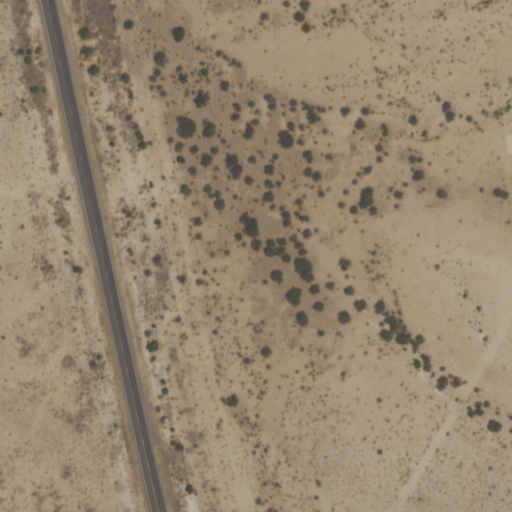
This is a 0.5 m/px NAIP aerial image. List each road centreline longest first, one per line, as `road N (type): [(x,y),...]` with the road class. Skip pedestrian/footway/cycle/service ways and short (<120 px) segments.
road 1 (secondary): [(161,511),(48,0)]
road 2 (track): [(397,511),(511,292)]
